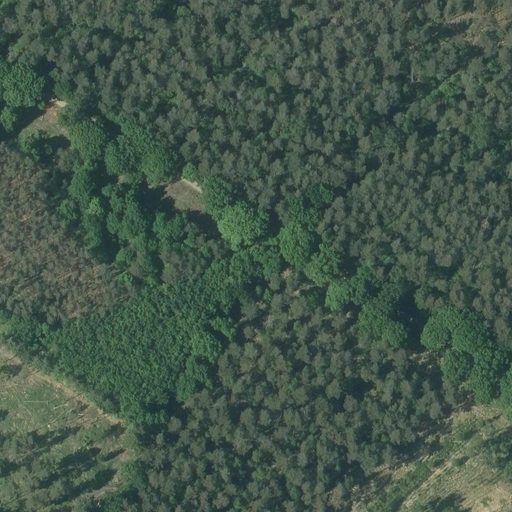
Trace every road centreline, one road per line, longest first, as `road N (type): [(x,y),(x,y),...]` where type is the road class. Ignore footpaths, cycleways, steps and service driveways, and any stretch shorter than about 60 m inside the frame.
road 1 (track): [(292,250),(0,69)]
road 2 (track): [(292,250),(315,222),(511,70)]
road 3 (track): [(292,250),(511,378)]
